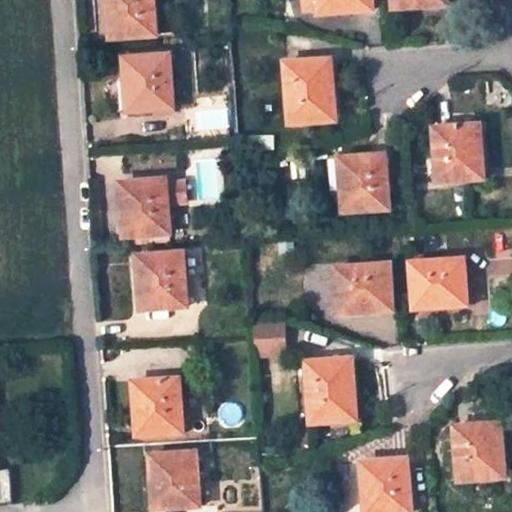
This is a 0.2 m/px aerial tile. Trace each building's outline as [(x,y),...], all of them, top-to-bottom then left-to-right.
[(153,0),(113,0),(115,19),(111,20),(112,38),(156,37),(153,0)] [(373,0),(319,0),(320,8),(353,6),(353,11),(374,10),(373,0)] [(446,0),(393,0),(394,9),(415,7),(414,2),(447,0),(446,0)] [(171,55),(126,58),(127,78),(132,78),(135,110),(174,108),(171,55)] [(327,61),(288,63),(292,123),(335,120),(334,100),(329,100),(327,61)] [(474,125),(436,128),(440,182),(484,179),(482,158),(477,158),(474,125)] [(387,155),(346,158),(349,192),(344,192),(345,212),(390,209),(387,155)] [(167,181),(126,184),(129,216),(124,216),(125,236),(170,234),(169,211),(167,186),(167,181)] [(167,186),(169,211),(187,210),(185,185),(167,186)] [(183,255),(138,257),(140,277),(145,277),(147,309),(186,306),(183,255)] [(466,260),(412,264),(415,309),(436,308),(436,302),(469,301),(466,260)] [(393,264),(337,268),(340,308),(376,305),(376,311),(396,310),(393,264)] [(251,322),(253,352),(283,350),(281,319),(251,322)] [(347,360),(308,362),(312,423),(356,421),(355,400),(350,401),(347,360)] [(180,381),(138,383),(141,417),(136,416),(138,437),(183,434),(180,381)] [(497,424),(458,427),(462,481),(505,477),(504,458),(499,458),(497,424)] [(198,454),(152,456),(153,476),(159,475),(160,508),(200,506),(198,454)] [(412,511),(408,459),(368,462),(371,495),(365,495),(366,511),(412,511)]
